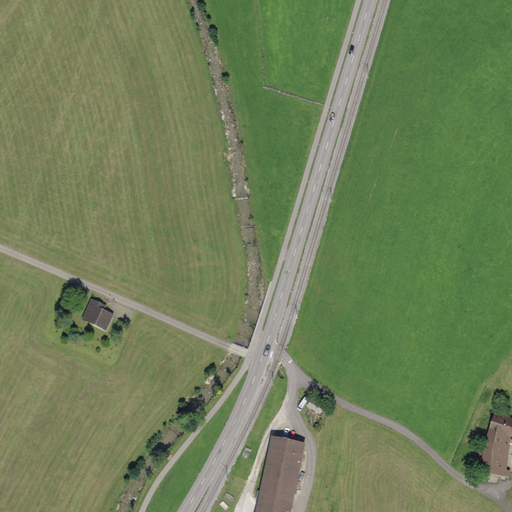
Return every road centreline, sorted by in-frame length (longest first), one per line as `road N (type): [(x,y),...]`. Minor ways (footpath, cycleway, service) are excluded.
road 1 (secondary): [(371,0),(251,388),(185,511)]
road 2 (track): [(265,347),(304,382),(397,426),(511,511)]
road 3 (track): [(0,249),(261,359)]
